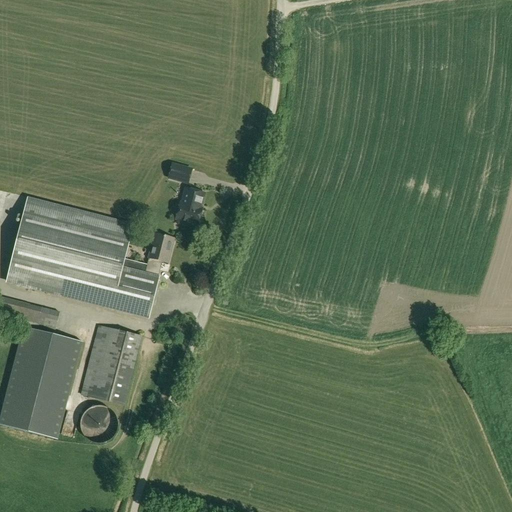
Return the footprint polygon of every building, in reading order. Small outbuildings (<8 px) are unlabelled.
[(188,184),(192,170),(172,165),(169,178),(188,184)] [(204,194),(186,189),(182,204),(180,204),(176,219),(191,223),(191,224),(196,225),(199,223),(200,219),(199,219),(202,209),(199,209),(200,205),(201,205),(204,194)] [(147,265),(126,259),(134,225),(28,198),(7,281),(28,287),(145,317),(149,318),(163,263),(169,264),(175,240),(155,235),(147,265)] [(0,317),(25,324),(56,331),(60,313),(0,298),(0,317)] [(100,327),(82,395),(124,406),(142,338),(100,327)] [(0,425),(58,440),(83,343),(24,328),(0,421),(0,425)] [(99,445),(101,445),(104,445),(106,444),(108,443),(111,442),(112,441),(113,441),(115,439),(115,438),(117,437),(117,435),(118,433),(119,431),(119,430),(120,429),(120,428),(120,426),(120,425),(120,424),(119,422),(119,420),(118,418),(117,417),(117,415),(116,414),(115,414),(114,412),(113,411),(112,410),(110,409),(109,408),(108,408),(106,407),(104,407),(103,407),(101,406),(100,406),(98,407),(96,407),(94,407),(93,408),(92,408),(90,410),(89,410),(88,411),(87,412),(86,413),(84,415),(83,416),(83,417),(82,418),(82,420),(82,421),(81,422),(81,424),(81,425),(81,427),(81,428),(81,430),(82,431),(82,432),(82,433),(83,434),(83,435),(84,436),(85,438),(86,439),(87,440),(89,441),(91,443),(92,443),(94,444),(96,445),(98,445),(99,445)]
